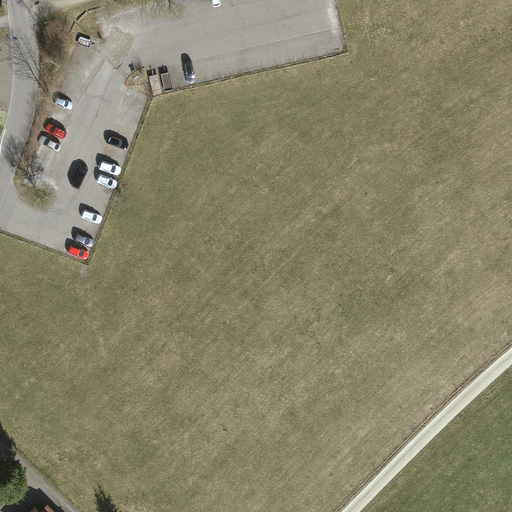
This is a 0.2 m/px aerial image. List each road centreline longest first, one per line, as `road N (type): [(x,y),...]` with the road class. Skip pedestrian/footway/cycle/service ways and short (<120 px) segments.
road 1 (track): [(350,511),(511,354)]
road 2 (residential): [(15,0),(23,78),(0,174)]
